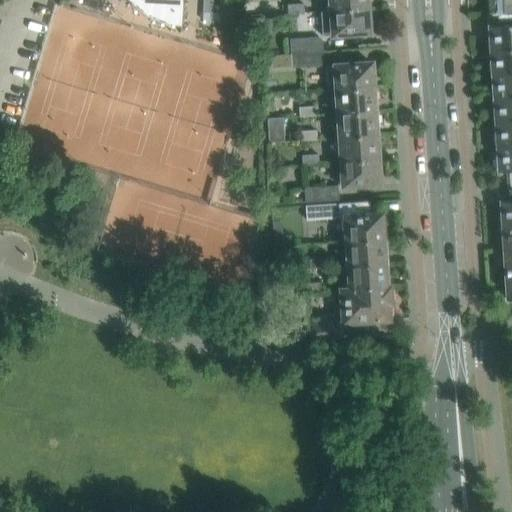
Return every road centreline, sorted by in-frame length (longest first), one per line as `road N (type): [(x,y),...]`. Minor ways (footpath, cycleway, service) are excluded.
road 1 (secondary): [(451,354),(427,0)]
road 2 (secondary): [(473,511),(451,354)]
road 3 (secondary): [(451,354),(451,511)]
